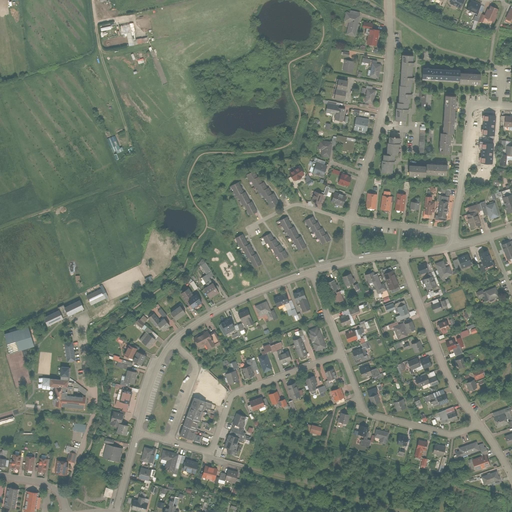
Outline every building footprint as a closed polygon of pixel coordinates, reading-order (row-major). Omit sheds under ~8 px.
[(451,0),(450,3),(461,8),(464,0),(451,0)] [(470,0),(466,10),(476,15),(480,5),(470,0)] [(488,10),(487,9),(484,16),(494,21),(499,10),(489,6),(488,10)] [(347,35),(355,37),(360,16),(356,16),(345,13),(343,22),(349,23),(347,35)] [(130,25),(123,26),(123,27),(120,27),(121,36),(123,35),(123,37),(125,37),(125,35),(127,34),(129,46),(136,45),(135,39),(133,39),(130,25)] [(378,31),(369,29),(365,44),(375,46),(378,31)] [(413,56),(401,56),(400,85),(411,86),(411,81),(412,81),(413,78),(411,78),(412,66),(413,66),(414,63),(412,63),(413,56)] [(355,63),(344,61),(342,71),(353,73),(355,63)] [(380,65),(371,63),(369,77),(378,78),(380,65)] [(481,75),(460,73),(460,70),(422,67),(422,79),(459,81),(459,85),(480,86),(481,75)] [(348,82),(337,80),(334,98),(345,100),(348,82)] [(400,85),(398,85),(397,103),(408,104),(410,104),(410,98),(411,98),(412,94),(411,94),(411,86),(400,85)] [(375,91),(366,90),(364,103),(373,105),(375,91)] [(438,153),(450,154),(451,134),(453,134),(455,96),(444,96),(442,133),(439,133),(438,153)] [(344,109),(326,106),(324,114),(333,115),(332,120),(342,122),(344,109)] [(396,112),(396,120),(405,120),(405,112),(407,112),(407,110),(395,109),(395,112),(396,112)] [(511,117),(504,117),(503,128),(511,127),(511,117)] [(366,134),(368,123),(355,121),(353,132),(366,134)] [(356,140),(336,136),(335,142),(343,143),(341,152),(353,154),(356,140)] [(391,138),(388,138),(388,143),(386,142),(385,155),(393,155),(397,155),(398,147),(399,147),(399,138),(393,138),(393,137),(391,137),(391,138)] [(116,149),(113,139),(106,142),(110,151),(116,149)] [(329,157),(331,143),(319,141),(318,148),(322,149),(321,156),(329,157)] [(385,155),(383,155),(382,161),(381,161),(381,172),(391,173),(392,164),(393,164),(393,155),(385,155)] [(324,163),(314,159),(309,172),(323,177),(327,168),(323,166),(324,163)] [(426,175),(446,176),(447,166),(426,165),(426,167),(408,166),(408,176),(426,177),(426,175)] [(299,167),(289,174),(294,182),(304,175),(299,167)] [(249,183),(250,183),(257,179),(254,172),(245,176),(249,183)] [(342,172),(338,184),(344,186),(345,185),(348,186),(351,177),(346,176),(347,174),(342,172)] [(253,188),(254,188),(261,184),(258,178),(257,179),(250,183),(253,188)] [(237,182),(229,187),(235,197),(236,196),(243,193),(237,182)] [(261,184),(254,188),(258,195),(259,194),(266,190),(262,183),(261,184)] [(266,190),(259,194),(263,200),(264,199),(271,195),(268,189),(266,190)] [(498,194),(505,217),(511,214),(511,193),(511,190),(498,194)] [(383,196),(381,196),(379,210),(390,212),(391,203),(392,197),(390,197),(390,192),(384,191),(383,196)] [(243,193),(236,196),(241,206),(242,205),(249,201),(243,192),(243,193)] [(324,195),(315,192),(311,201),(320,204),(324,195)] [(448,192),(445,192),(445,197),(440,196),(440,195),(437,195),(436,201),(438,201),(438,200),(447,202),(448,192)] [(334,193),(331,203),(343,207),(346,197),(334,193)] [(377,195),(366,194),(365,209),(375,210),(377,195)] [(405,195),(396,194),(394,211),(403,212),(405,195)] [(271,195),(264,199),(271,211),(279,206),(272,195),(271,195)] [(431,198),(424,197),(423,212),(422,212),(422,217),(427,218),(427,214),(430,215),(430,213),(433,213),(434,202),(430,202),(431,198)] [(444,220),(447,202),(438,200),(438,201),(436,219),(444,220)] [(249,201),(242,205),(248,216),(255,212),(250,201),(249,201)] [(484,206),(488,220),(499,217),(494,203),(484,206)] [(467,207),(469,214),(476,211),(477,213),(479,213),(476,204),(467,207)] [(477,213),(476,211),(469,214),(465,214),(470,229),(480,226),(477,213)] [(312,216),(304,221),(307,227),(309,226),(316,223),(312,216)] [(286,218),(279,222),(284,232),(286,232),(292,228),(286,218)] [(316,223),(309,226),(312,232),(313,232),(320,228),(316,222),(316,223)] [(320,228),(313,232),(317,238),(318,237),(325,234),(321,227),(320,228)] [(292,228),(286,232),(291,242),(292,242),(299,238),(293,228),(292,228)] [(269,233),(261,238),(265,244),(266,243),(272,239),(269,233)] [(325,234),(318,237),(322,245),(329,241),(326,233),(325,234)] [(241,234),(233,238),(239,249),(240,248),(247,244),(241,234)] [(299,238),(292,242),(297,251),(305,248),(300,238),(299,238)] [(272,239),(266,243),(269,250),(270,249),(277,245),(273,239),(272,239)] [(509,242),(501,245),(506,260),(511,258),(511,250),(511,248),(509,243),(509,242)] [(247,244),(240,248),(245,258),(246,258),(253,254),(248,244),(247,244)] [(277,245),(270,249),(274,256),(275,255),(282,251),(278,244),(277,245)] [(282,251),(275,255),(279,262),(287,258),(283,251),(282,251)] [(486,251),(479,254),(481,259),(478,260),(479,265),(476,266),(479,272),(481,271),(482,273),(488,271),(487,269),(495,266),(492,259),(490,260),(486,251)] [(253,254),(246,258),(252,269),(260,265),(254,254),(253,254)] [(467,255),(457,259),(458,260),(461,268),(461,269),(471,265),(467,255)] [(201,278),(207,288),(213,284),(209,279),(213,276),(205,263),(202,259),(198,264),(200,267),(206,275),(201,278)] [(443,262),(434,265),(440,280),(452,275),(449,266),(445,268),(443,262)] [(425,263),(417,267),(420,275),(428,271),(425,263)] [(391,270),(383,274),(386,282),(390,280),(394,279),(391,270)] [(371,273),(364,276),(369,288),(371,289),(374,288),(377,294),(379,293),(385,291),(382,284),(380,285),(376,275),(373,276),(371,273)] [(349,275),(340,279),(344,288),(355,283),(354,279),(351,280),(349,275)] [(432,276),(422,280),(426,291),(436,287),(432,276)] [(333,281),(324,285),(328,294),(338,290),(337,286),(335,286),(333,281)] [(207,288),(204,290),(210,300),(219,294),(213,284),(207,288)] [(485,293),(483,293),(485,296),(483,297),(485,302),(498,297),(495,288),(484,292),(485,293)] [(100,289),(86,296),(91,306),(105,299),(100,289)] [(303,290),(292,294),(295,302),(298,301),(302,313),(310,310),(303,290)] [(482,290),(475,293),(478,299),(483,297),(485,296),(483,293),(482,290)] [(188,291),(182,295),(192,311),(203,305),(197,296),(193,298),(188,291)] [(427,295),(426,296),(427,300),(439,295),(438,291),(433,293),(432,291),(428,293),(427,295)] [(336,297),(332,298),(334,305),(343,301),(340,295),(343,294),(342,292),(335,294),(336,297)] [(284,295),(273,300),(276,308),(284,305),(288,303),(284,295)] [(447,300),(440,302),(442,307),(446,306),(448,310),(451,309),(447,300)] [(59,311),(44,318),(49,327),(83,310),(79,301),(65,308),(63,305),(58,307),(59,311)] [(273,320),(271,315),(272,315),(271,312),(266,302),(253,308),(259,320),(266,317),(269,322),(273,320)] [(288,303),(284,305),(288,316),(292,314),(294,317),(297,315),(291,302),(288,303)] [(438,303),(430,307),(434,315),(442,311),(438,303)] [(392,304),(384,307),(386,312),(394,309),(392,304)] [(404,305),(396,308),(399,317),(407,313),(404,305)] [(181,307),(170,314),(176,322),(186,315),(184,311),(185,310),(184,309),(183,309),(181,307)] [(344,314),(336,317),(340,328),(349,324),(349,326),(353,325),(350,317),(359,314),(356,307),(348,310),(349,314),(345,315),(345,316),(344,314)] [(158,311),(163,318),(166,315),(161,309),(158,311)] [(253,324),(251,319),(251,318),(247,310),(237,315),(241,323),(244,322),(247,327),(253,324)] [(407,313),(399,317),(396,318),(398,322),(414,315),(413,311),(407,313)] [(154,313),(148,318),(154,327),(156,326),(160,332),(163,330),(164,331),(168,329),(166,327),(169,326),(163,318),(159,321),(154,313)] [(138,320),(136,323),(144,330),(145,327),(144,325),(148,320),(143,316),(140,321),(138,320)] [(230,320),(220,325),(224,331),(233,326),(230,320)] [(447,321),(438,324),(441,332),(450,329),(447,321)] [(359,330),(344,335),(347,343),(355,340),(356,341),(360,339),(358,335),(360,335),(360,333),(363,332),(362,330),(364,329),(368,328),(366,323),(358,326),(359,330)] [(240,324),(234,328),(235,330),(237,334),(232,336),(234,339),(245,333),(240,324)] [(234,328),(233,326),(224,331),(220,325),(218,326),(224,336),(235,330),(234,328)] [(381,335),(391,331),(391,330),(396,328),(395,325),(379,331),(381,335)] [(410,325),(402,328),(405,336),(413,333),(410,325)] [(396,328),(391,330),(391,331),(396,344),(406,340),(405,336),(402,328),(401,326),(396,328)] [(139,340),(148,348),(158,336),(147,327),(145,327),(144,330),(146,332),(139,340)] [(28,328),(5,334),(10,353),(31,347),(33,346),(28,328)] [(298,337),(307,335),(306,328),(296,331),(298,337)] [(316,328),(308,331),(310,334),(308,335),(315,353),(326,349),(319,331),(317,331),(316,328)] [(207,331),(192,340),(197,349),(202,346),(205,352),(213,347),(210,341),(212,340),(209,335),(207,331)] [(212,340),(210,341),(213,347),(220,344),(213,332),(209,335),(212,340)] [(300,338),(291,341),(297,359),(299,358),(299,361),(301,361),(306,359),(306,358),(306,355),(307,355),(300,338)] [(453,340),(445,343),(448,351),(452,349),(456,358),(463,354),(461,349),(459,344),(458,344),(455,346),(453,340)] [(419,342),(411,345),(414,354),(423,351),(419,342)] [(280,343),(270,347),(271,351),(272,353),(281,350),(280,347),(282,347),(280,343)] [(260,353),(262,356),(266,355),(265,354),(271,351),(270,347),(269,345),(262,348),(264,352),(260,353)] [(127,346),(122,356),(131,360),(134,353),(136,350),(127,346)] [(360,348),(350,352),(354,360),(360,358),(361,361),(368,359),(367,355),(363,357),(363,356),(366,354),(364,350),(362,351),(360,348)] [(287,351),(276,355),(280,365),(282,365),(283,367),(284,368),(286,367),(287,367),(287,366),(286,363),(291,361),(287,351)] [(134,353),(131,360),(130,362),(139,366),(143,357),(134,353)] [(262,356),(257,358),(263,374),(271,370),(266,355),(262,356)] [(115,367),(130,371),(132,363),(117,360),(117,358),(112,356),(111,362),(116,363),(115,367)] [(427,358),(419,361),(423,370),(431,366),(427,358)] [(463,358),(454,361),(457,370),(466,366),(463,358)] [(417,359),(407,363),(410,371),(420,367),(417,359)] [(251,360),(245,362),(247,367),(250,366),(252,372),(258,370),(254,361),(252,362),(251,360)] [(398,365),(401,371),(407,368),(404,362),(398,365)] [(252,372),(250,366),(247,367),(241,370),(245,379),(246,379),(247,381),(252,379),(251,377),(253,377),(252,372)] [(369,367),(359,370),(361,379),(371,375),(370,371),(369,367)] [(61,381),(51,380),(51,379),(43,378),(42,386),(50,387),(56,388),(56,390),(56,395),(54,395),(53,402),(59,402),(60,400),(60,409),(85,411),(86,398),(73,397),(74,392),(78,392),(78,389),(74,389),(74,383),(69,383),(69,381),(69,379),(70,379),(70,368),(61,368),(60,378),(61,378),(61,381)] [(378,368),(370,371),(371,375),(373,378),(377,376),(379,380),(385,378),(383,372),(381,373),(378,368)] [(332,369),(324,373),(327,381),(333,379),(335,378),(332,369)] [(135,373),(125,371),(123,382),(129,383),(132,384),(135,373)] [(234,372),(224,375),(228,385),(238,382),(234,372)] [(434,372),(425,375),(430,387),(439,384),(434,372)] [(480,372),(470,376),(473,384),(482,380),(480,375),(481,375),(480,372)] [(425,375),(414,380),(418,389),(421,387),(423,390),(430,387),(425,375)] [(313,376),(304,380),(308,392),(309,392),(310,394),(312,394),(315,393),(315,392),(314,390),(315,389),(314,386),(316,385),(313,376)] [(212,386),(199,382),(196,390),(209,395),(212,386)] [(294,383),(286,387),(291,399),(301,395),(300,391),(298,392),(294,383)] [(472,383),(464,387),(467,395),(475,391),(472,383)] [(324,386),(317,389),(320,398),(324,396),(323,393),(326,392),(324,386)] [(126,410),(130,391),(119,389),(117,388),(117,391),(113,407),(126,410)] [(339,388),(330,392),(334,402),(335,401),(343,398),(339,388)] [(209,395),(196,390),(193,398),(206,403),(209,395)] [(275,393),(268,396),(272,405),(276,403),(278,407),(280,406),(280,408),(286,405),(284,399),(279,402),(275,393)] [(445,394),(436,398),(440,407),(449,403),(445,394)] [(216,395),(212,405),(219,407),(223,398),(216,395)] [(432,395),(424,398),(426,403),(430,402),(431,405),(433,404),(435,409),(440,407),(436,398),(434,399),(432,395)] [(260,397),(248,402),(251,412),(261,409),(261,411),(265,409),(264,407),(262,400),(260,397)] [(206,403),(193,398),(190,408),(203,412),(206,403)] [(376,398),(367,401),(370,409),(378,406),(376,398)] [(291,401),(287,403),(291,412),(295,410),(291,401)] [(401,402),(392,406),(395,415),(405,411),(401,402)] [(454,407),(435,415),(437,420),(440,419),(443,425),(450,422),(448,417),(457,413),(454,407)] [(203,412),(190,408),(186,417),(199,422),(201,422),(203,416),(204,413),(203,412)] [(110,425),(117,427),(118,424),(121,425),(123,415),(113,412),(110,425)] [(349,416),(339,413),(337,423),(347,425),(349,416)] [(457,413),(448,417),(450,422),(459,418),(457,413)] [(245,417),(236,414),(229,434),(239,437),(239,440),(243,441),(244,438),(251,440),(252,436),(246,434),(246,432),(244,431),(244,429),(242,429),(243,427),(244,423),(243,422),(245,417)] [(504,415),(493,419),(496,429),(507,426),(504,415)] [(13,417),(0,421),(0,426),(14,423),(13,417)] [(199,422),(186,417),(183,426),(196,431),(199,422)] [(73,432),(84,433),(86,426),(74,424),(73,432)] [(118,424),(117,427),(116,434),(124,436),(126,426),(121,425),(118,424)] [(321,428),(311,425),(309,434),(313,435),(313,437),(316,437),(316,435),(319,436),(321,428)] [(196,431),(183,426),(180,436),(192,441),(195,434),(196,431)] [(366,432),(358,430),(356,435),(353,434),(351,439),(356,440),(357,438),(363,439),(364,440),(365,436),(366,432)] [(229,434),(227,433),(223,446),(228,448),(227,453),(236,455),(239,444),(236,444),(239,437),(229,434)] [(202,437),(195,434),(192,441),(200,444),(202,437)] [(386,436),(374,434),(373,439),(372,441),(378,443),(377,447),(384,448),(386,436)] [(367,437),(365,436),(364,440),(363,439),(361,444),(359,444),(357,449),(367,451),(368,446),(371,447),(372,441),(373,439),(370,438),(368,444),(365,443),(367,437)] [(114,441),(104,439),(103,445),(105,446),(102,459),(118,463),(121,449),(113,447),(114,441)] [(407,441),(397,439),(395,447),(405,449),(407,441)] [(458,452),(455,453),(457,458),(479,451),(477,446),(476,442),(457,448),(458,452)] [(426,445),(417,443),(413,460),(419,461),(421,454),(424,455),(426,445)] [(482,444),(477,446),(479,451),(480,450),(482,455),(487,454),(485,448),(484,448),(482,444)] [(151,448),(150,450),(143,448),(140,462),(148,464),(149,459),(152,460),(154,449),(151,448)] [(445,451),(433,448),(431,457),(442,460),(445,451)] [(1,452),(0,458),(7,459),(8,450),(2,449),(2,452),(1,452)] [(67,460),(74,462),(76,455),(77,453),(70,451),(69,453),(67,460)] [(162,451),(159,461),(166,463),(164,471),(173,473),(173,474),(174,469),(176,469),(180,456),(162,451)] [(12,463),(11,468),(19,469),(21,455),(13,454),(12,460),(12,463)] [(486,455),(471,460),(475,471),(490,466),(486,455)] [(26,456),(24,469),(32,470),(34,457),(26,456)] [(47,459),(39,458),(38,468),(35,468),(35,470),(38,471),(38,472),(46,473),(47,459)] [(185,460),(182,471),(194,475),(198,464),(185,460)] [(67,462),(58,461),(56,474),(67,475),(68,467),(66,467),(67,462)] [(204,467),(201,478),(214,482),(217,470),(204,467)] [(150,472),(140,469),(137,479),(148,481),(150,472)] [(226,475),(225,481),(235,484),(238,473),(227,470),(226,475)] [(487,475),(481,477),(484,485),(491,483),(499,479),(496,471),(490,474),(489,473),(487,474),(487,475)] [(19,489),(9,488),(6,507),(16,509),(19,489)] [(113,491),(106,489),(104,497),(111,498),(113,491)] [(39,492),(27,491),(24,511),(31,511),(36,511),(37,509),(40,509),(41,498),(39,498),(39,492)] [(130,510),(137,511),(139,511),(142,504),(143,499),(138,497),(136,502),(132,501),(130,510)] [(164,508),(163,511),(177,511),(174,511),(176,507),(171,506),(173,501),(169,500),(167,506),(168,506),(167,509),(164,508)]
